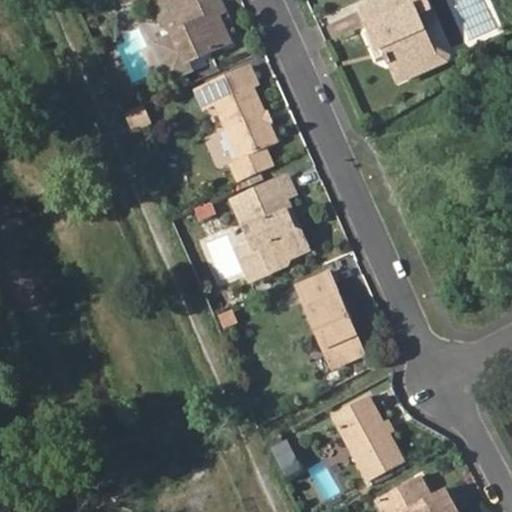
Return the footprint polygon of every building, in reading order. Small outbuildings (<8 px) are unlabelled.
[(149,0),(144,2),(150,17),(165,10),(178,37),(170,41),(172,44),(184,71),(228,50),(217,31),(214,24),(224,20),(213,0),(149,0)] [(387,0),(361,11),(370,32),(378,51),(386,47),(390,57),(383,60),(387,69),(391,67),(399,83),(424,73),(419,62),(435,57),(433,52),(424,31),(418,17),(430,11),(424,0),(387,0)] [(434,22),(430,11),(418,17),(424,31),(434,22)] [(214,24),(217,31),(226,26),(224,20),(214,24)] [(378,51),(370,32),(362,36),(375,63),(383,60),(390,57),(386,47),(378,51)] [(169,88),(187,80),(184,71),(172,44),(153,52),(169,88)] [(419,62),(424,73),(444,65),(449,57),(433,52),(435,57),(419,62)] [(248,90),(241,75),(234,78),(241,93),(248,90)] [(234,78),(192,96),(200,113),(211,108),(236,164),(228,168),(236,186),(269,171),(261,153),(273,148),(248,90),(241,93),(234,78)] [(141,105),(121,114),(130,132),(149,123),(141,105)] [(297,250),(277,205),(287,200),(280,185),(228,208),(249,256),(256,253),(267,277),(283,270),(285,263),(296,258),(297,250)] [(336,352),(344,371),(364,362),(328,281),(296,296),(324,357),(336,352)] [(332,375),(344,371),(336,352),(324,357),(332,375)] [(335,424),(369,405),(368,403),(334,422),(335,424)] [(360,467),(394,448),(389,440),(383,429),(369,405),(335,424),(360,467)] [(383,429),(389,440),(396,436),(390,425),(383,429)] [(286,441),(272,446),(281,470),(295,464),(286,441)] [(406,469),(394,448),(360,467),(372,488),(406,469)] [(456,511),(447,495),(434,501),(424,481),(380,504),(383,511),(456,511)]
